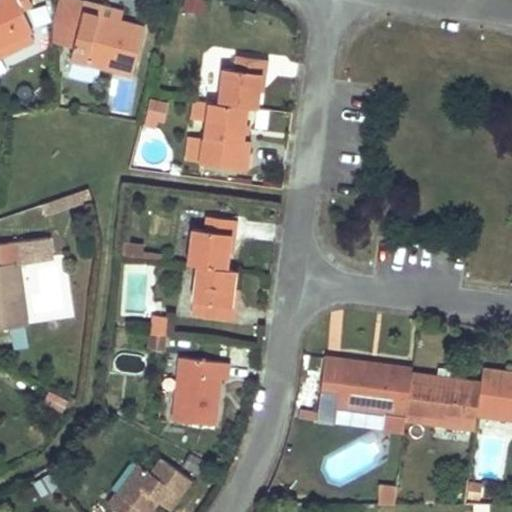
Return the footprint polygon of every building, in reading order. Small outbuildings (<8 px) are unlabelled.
[(0,47),(35,31),(26,12),(34,8),(29,0),(7,0),(3,2),(4,4),(0,5),(0,47)] [(59,0),(54,24),(54,45),(74,50),(87,3),(76,0),(59,0)] [(207,0),(185,0),(183,12),(205,16),(207,0)] [(123,12),(87,3),(74,50),(72,58),(134,75),(145,28),(121,21),(123,12)] [(269,75),(271,60),(238,56),(236,71),(224,70),(219,104),(248,107),(249,108),(258,109),(260,92),(261,75),(269,75)] [(267,83),(269,75),(261,75),(260,92),(265,92),(267,83)] [(164,101),(150,99),(145,129),(160,131),(164,101)] [(210,103),(196,101),(194,118),(207,120),(206,131),(202,162),(248,167),(251,147),(252,139),(245,138),(249,108),(248,107),(219,104),(210,103)] [(202,162),(206,131),(192,129),(189,160),(202,162)] [(90,190),(50,203),(54,215),(93,202),(90,190)] [(236,239),(239,222),(205,217),(203,231),(193,229),(189,264),(198,265),(226,269),(229,253),(231,238),(236,239)] [(0,244),(0,329),(10,328),(26,325),(28,325),(19,262),(53,257),(50,239),(22,244),(21,242),(0,244)] [(142,258),(143,245),(125,243),(124,256),(142,258)] [(226,269),(198,265),(193,301),(196,301),(205,303),(204,317),(235,322),(236,312),(237,303),(233,303),(234,289),(237,271),(226,269)] [(204,317),(205,303),(196,301),(194,316),(204,317)] [(169,319),(152,317),(150,332),(167,334),(169,319)] [(26,325),(10,328),(13,348),(29,346),(26,325)] [(167,334),(150,332),(148,349),(165,351),(167,334)] [(359,360),(325,356),(318,411),(317,421),(335,423),(338,407),(388,412),(386,429),(405,431),(406,421),(412,372),(413,367),(395,365),(395,370),(368,367),(368,361),(359,360)] [(230,365),(179,358),(172,420),(216,424),(219,393),(221,379),(229,380),(230,365)] [(395,365),(368,361),(368,367),(395,370),(395,365)] [(464,379),(465,367),(439,363),(437,375),(437,380),(449,382),(464,384),(464,379)] [(481,381),(475,430),(511,434),(511,376),(508,376),(509,371),(497,369),(483,368),(481,381)] [(437,375),(412,372),(406,421),(475,430),(481,381),(464,379),(464,384),(449,382),(437,380),(437,375)] [(71,402),(50,391),(46,402),(65,413),(71,402)] [(317,421),(318,411),(300,409),(299,419),(317,421)] [(156,476),(140,465),(110,507),(117,511),(149,511),(153,508),(158,501),(170,510),(191,481),(165,462),(156,476)] [(471,484),(469,498),(482,500),(484,486),(471,484)] [(395,504),(397,488),(379,485),(378,504),(395,504)]
